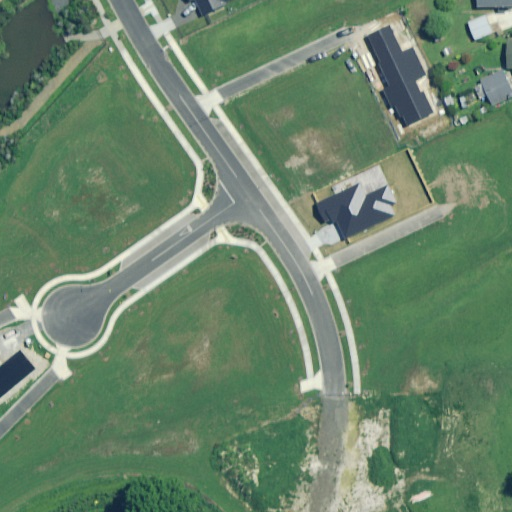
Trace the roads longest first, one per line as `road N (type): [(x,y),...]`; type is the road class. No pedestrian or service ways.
road 1 (residential): [(247,194),(119,0)]
road 2 (residential): [(335,396),(314,296),(247,194)]
road 3 (residential): [(247,194),(71,315)]
road 4 (unknown): [(308,511),(331,445),(335,396)]
